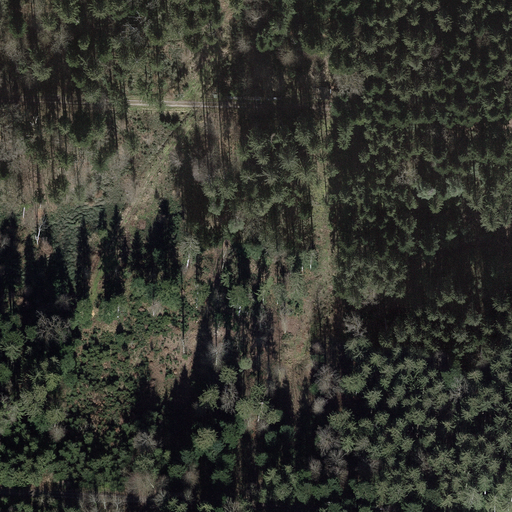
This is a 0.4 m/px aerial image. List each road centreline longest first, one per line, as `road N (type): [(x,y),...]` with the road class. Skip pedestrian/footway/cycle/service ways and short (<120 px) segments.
road 1 (track): [(511,108),(0,98)]
road 2 (track): [(358,511),(0,494)]
